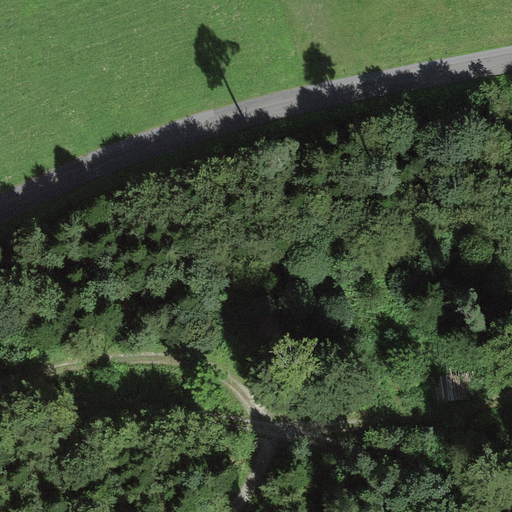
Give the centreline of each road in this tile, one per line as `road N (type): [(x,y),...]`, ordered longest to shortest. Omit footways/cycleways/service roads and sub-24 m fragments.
road 1 (tertiary): [(0,211),(119,153),(241,114),(511,63)]
road 2 (track): [(0,388),(270,431),(511,493)]
road 3 (track): [(0,381),(124,357),(215,368),(262,404),(270,431),(253,483),(229,511)]
road 4 (track): [(270,431),(420,427),(511,394)]
